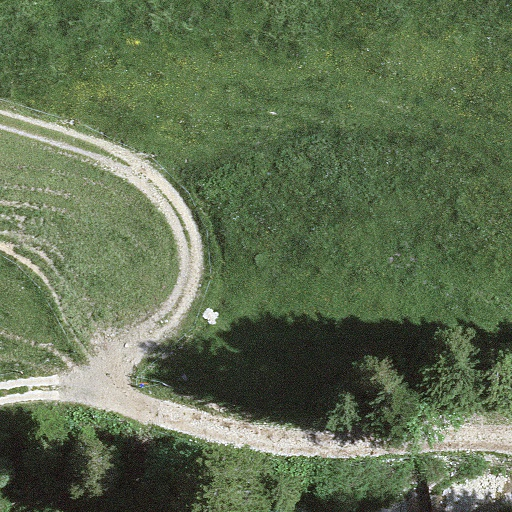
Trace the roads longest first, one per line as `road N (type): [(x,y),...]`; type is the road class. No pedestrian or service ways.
road 1 (track): [(0,388),(119,362),(177,321),(195,295),(195,266),(173,202),(134,173),(0,132)]
road 2 (track): [(36,380),(424,491),(511,505)]
